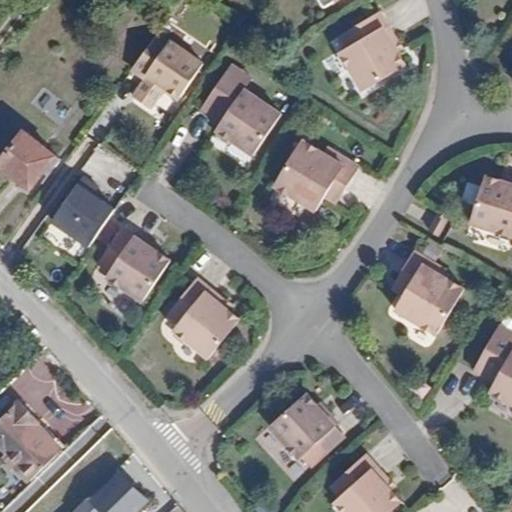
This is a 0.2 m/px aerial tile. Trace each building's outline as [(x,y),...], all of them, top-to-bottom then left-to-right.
[(407,40),(406,38),(389,8),(348,31),(356,44),(349,48),(372,87),(414,61),(406,47),(403,42),(407,40)] [(180,33),(156,65),(188,88),(211,57),(180,33)] [(408,36),(406,38),(407,40),(403,42),(406,47),(412,44),(408,36)] [(290,110),(252,83),(245,79),(252,69),(240,60),(210,102),(223,111),(230,101),(237,106),(230,116),(225,125),(261,150),(290,110)] [(245,79),(252,83),(259,74),(252,69),(245,79)] [(223,111),(230,116),(237,106),(230,101),(223,111)] [(0,153),(34,180),(52,158),(62,144),(47,132),(44,137),(24,121),(0,151),(0,153)] [(323,206),(333,191),(340,179),(352,187),(367,163),(334,143),(331,149),(310,136),(282,180),(323,206)] [(62,144),(52,158),(59,162),(69,149),(62,144)] [(511,178),(509,178),(494,172),(478,219),(511,230),(511,178)] [(340,179),(333,191),(343,198),(352,187),(340,179)] [(114,210),(79,185),(54,221),(89,246),(114,210)] [(446,211),(436,227),(446,232),(455,216),(446,211)] [(117,240),(128,249),(141,230),(130,222),(117,240)] [(141,230),(128,249),(113,270),(149,295),(177,254),(164,245),(157,240),(159,237),(143,227),(141,230)] [(157,240),(164,245),(165,242),(159,237),(157,240)] [(421,248),(406,271),(417,278),(409,291),(401,305),(442,331),(470,286),(449,273),(452,268),(421,248)] [(417,278),(406,271),(398,283),(409,291),(417,278)] [(246,314),(234,304),(230,300),(232,297),(231,295),(204,273),(174,308),(185,318),(180,324),(215,353),(246,314)] [(230,300),(234,304),(238,299),(232,294),(231,295),(232,297),(230,300)] [(511,326),(506,323),(480,367),(493,375),(499,364),(507,369),(501,380),(496,388),(511,397),(511,326)] [(499,364),(493,375),(501,380),(507,369),(499,364)] [(304,454),(323,437),(341,422),(343,420),(330,403),(328,407),(323,401),(312,388),(275,421),(304,454)] [(23,398),(0,419),(0,436),(12,449),(43,419),(23,398)] [(341,422),(323,437),(332,447),(350,432),(341,422)] [(395,478),(394,476),(370,450),(336,481),(345,492),(340,498),(352,511),(390,511),(406,498),(395,486),(391,481),(395,478)] [(94,492),(79,507),(84,511),(94,511),(104,502),(114,511),(136,511),(151,497),(126,471),(98,496),(94,492)] [(395,475),(394,476),(395,478),(391,481),(395,486),(400,481),(395,475)]
